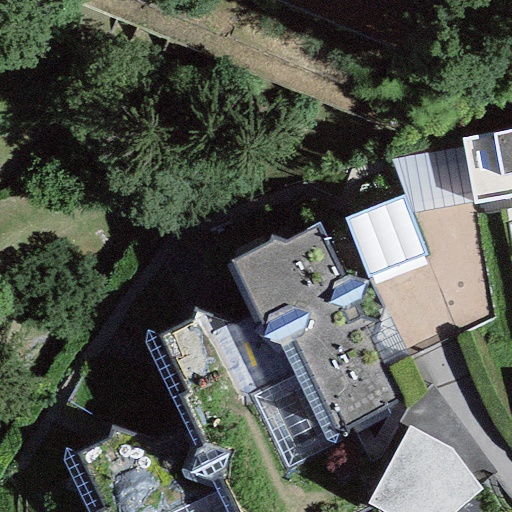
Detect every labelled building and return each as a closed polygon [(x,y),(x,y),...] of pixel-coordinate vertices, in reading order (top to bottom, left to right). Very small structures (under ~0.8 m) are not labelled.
[(511,128),(460,138),(462,149),(472,201),(473,205),(511,197),(511,128)] [(472,201),(462,149),(391,161),(404,196),(411,214),(472,201)] [(411,214),(404,196),(345,218),(362,264),(367,277),(426,255),(411,214)] [(341,273),(318,224),(229,262),(241,293),(144,338),(170,402),(61,454),(88,511),(375,511),(378,511),(381,509),(373,490),(348,430),(403,405),(384,365),(407,355),(367,277),(362,264),(341,273)] [(449,450),(406,426),(373,490),(381,509),(378,511),(380,511),(454,511),(481,489),(449,450)]
